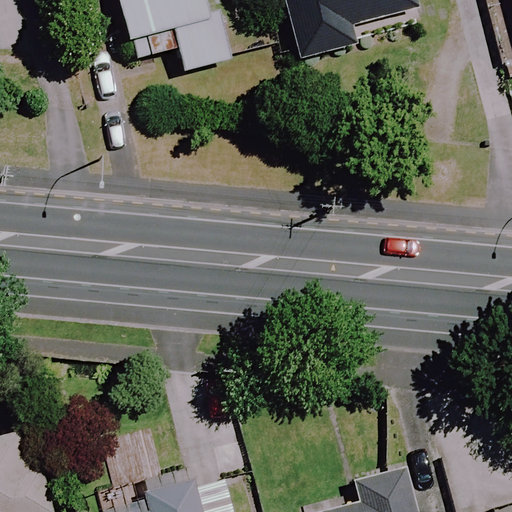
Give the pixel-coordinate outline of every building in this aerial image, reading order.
[(219,68),(210,27),(203,0),(117,0),(127,45),(167,37),(176,77),(219,68)] [(404,18),(399,0),(281,0),(298,65),(355,51),(351,31),(404,18)] [(0,440),(0,511),(46,511),(37,472),(25,475),(15,437),(0,440)] [(363,505),(328,511),(413,511),(406,474),(359,484),(363,505)] [(108,511),(231,511),(224,483),(108,511)]
